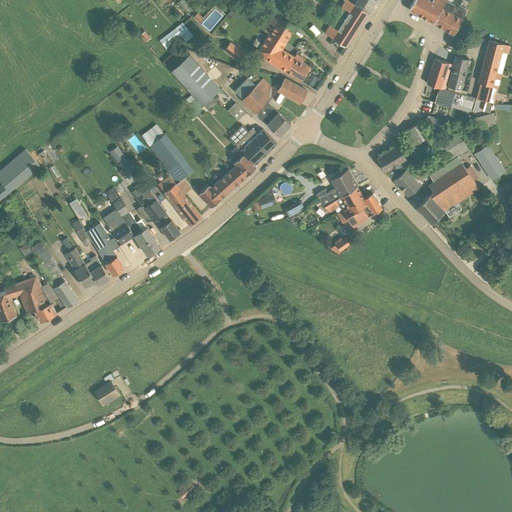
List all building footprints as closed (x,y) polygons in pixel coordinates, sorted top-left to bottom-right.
[(345,46),(367,12),(346,0),(344,0),(341,6),(349,11),(337,29),(329,24),(324,33),(345,46)] [(349,0),(346,0),(367,12),(368,12),(375,0),(355,0),(354,2),(354,3),(349,0)] [(431,0),(430,1),(427,0),(414,0),(409,9),(434,23),(439,14),(445,0),(431,0)] [(444,29),(457,6),(445,0),(439,14),(434,23),(444,29)] [(454,34),(466,12),(457,6),(444,29),(454,34)] [(295,27),(285,21),(288,15),(276,7),(272,14),(268,11),(259,24),(264,27),(263,29),(268,32),(268,33),(269,33),(269,32),(285,43),(295,27)] [(194,16),(200,21),(203,17),(197,12),(194,16)] [(320,33),(314,25),(309,30),(315,37),(320,33)] [(166,48),(182,36),(175,28),(161,40),(160,40),(166,48)] [(192,34),(189,30),(182,36),(182,37),(186,41),(193,36),(192,34)] [(150,38),(145,32),(140,36),(146,42),(150,38)] [(281,49),(285,43),(269,32),(269,33),(268,33),(256,52),(285,71),(294,56),(281,49)] [(230,40),(223,50),(238,60),(245,51),(230,40)] [(504,44),(499,43),(489,40),(478,81),(481,82),(477,98),(488,101),(504,44)] [(189,53),(171,69),(202,103),(220,86),(189,53)] [(461,91),(468,58),(456,55),(454,64),(448,84),(447,87),(461,91)] [(301,80),(310,66),(294,56),(285,71),(301,80)] [(448,84),(454,64),(435,58),(428,82),(441,86),(439,93),(437,92),(434,103),(451,108),(455,93),(445,90),(447,84),(448,84)] [(318,78),(312,75),(308,82),(314,85),(318,78)] [(241,99),(272,128),(280,135),(291,123),(277,110),(276,112),(266,102),(277,90),(280,91),(300,103),(307,91),(284,77),(279,86),(276,83),(272,86),(262,77),(241,99)] [(190,94),(181,103),(193,117),(202,108),(190,94)] [(216,100),(212,96),(202,106),(206,110),(216,100)] [(236,101),(228,110),(233,115),(242,106),(236,101)] [(491,103),(486,101),(483,110),(489,112),(491,104),(491,103)] [(493,113),(476,118),(478,128),(496,123),(493,113)] [(435,126),(445,124),(446,120),(428,115),(427,119),(435,126)] [(183,117),(181,117),(180,118),(172,121),(176,128),(186,124),(183,117)] [(183,176),(193,168),(156,123),(142,135),(178,180),(183,176)] [(419,123),(402,132),(411,147),(428,137),(419,123)] [(262,128),(258,132),(253,127),(249,130),(254,136),(268,151),(277,143),(262,128)] [(268,151),(254,136),(249,130),(235,142),(254,164),(268,151)] [(459,130),(431,146),(442,164),(470,148),(459,130)] [(256,167),(254,164),(235,142),(235,143),(237,145),(230,151),(236,158),(233,162),(235,164),(230,168),(241,180),(256,167)] [(407,158),(398,144),(377,157),(385,170),(390,176),(405,166),(402,161),(407,158)] [(508,174),(501,164),(487,144),(474,153),(491,179),(492,178),(495,182),(508,174)] [(110,151),(124,170),(132,165),(118,146),(110,151)] [(0,198),(39,166),(24,148),(0,168),(0,180),(2,183),(0,184),(0,198)] [(429,184),(462,162),(458,156),(420,178),(427,186),(429,184)] [(431,222),(439,215),(446,209),(479,187),(462,162),(429,184),(427,186),(427,187),(429,185),(433,190),(432,191),(416,205),(431,222)] [(211,207),(241,180),(230,168),(210,186),(208,183),(199,192),(211,207)] [(326,206),(357,185),(348,168),(332,178),(336,186),(326,192),(324,189),(316,193),(324,206),(325,205),(326,206)] [(394,179),(408,196),(421,184),(407,168),(401,173),(394,179)] [(184,192),(176,181),(175,182),(169,174),(157,183),(190,224),(201,215),(183,193),(184,192)] [(180,232),(171,218),(170,218),(145,183),(132,192),(142,205),(137,208),(146,220),(153,219),(155,218),(170,239),(180,232)] [(347,207),(364,197),(357,185),(326,206),(330,210),(339,205),(342,210),(337,213),(347,207)] [(106,191),(117,210),(135,235),(148,254),(160,246),(147,226),(142,229),(129,209),(114,186),(106,191)] [(264,193),(265,197),(258,199),(262,209),(277,204),(271,189),(264,193)] [(362,207),(369,216),(382,208),(372,192),(364,197),(347,207),(351,213),(362,207)] [(70,205),(81,221),(87,218),(77,201),(70,205)] [(255,210),(261,208),(259,201),(252,203),(255,210)] [(301,201),(286,209),(289,215),(304,208),(301,201)] [(369,216),(362,207),(351,213),(347,207),(337,213),(343,222),(349,219),(353,226),(369,216)] [(104,218),(116,235),(121,244),(135,235),(117,210),(104,218)] [(72,222),(85,244),(91,240),(78,218),(72,222)] [(113,250),(119,245),(112,235),(97,244),(99,248),(97,249),(113,274),(124,268),(117,256),(113,250)] [(338,253),(350,243),(345,237),(342,239),(340,237),(334,241),(336,244),(330,247),(338,253)] [(25,244),(19,248),(28,260),(34,256),(25,244)] [(90,271),(85,262),(85,263),(75,246),(74,247),(67,252),(64,253),(85,286),(96,280),(90,271)] [(54,264),(57,263),(46,248),(35,256),(40,262),(39,263),(61,296),(67,304),(68,306),(78,299),(72,291),(54,264)] [(110,277),(104,268),(96,254),(90,257),(91,259),(85,262),(90,271),(96,280),(98,284),(110,277)] [(40,321),(57,313),(41,284),(35,274),(14,282),(19,293),(25,312),(34,309),(40,321)] [(0,318),(1,321),(13,317),(16,316),(9,297),(19,293),(14,282),(0,287),(0,318)] [(67,304),(61,296),(56,300),(61,308),(67,304)] [(104,379),(107,383),(115,379),(112,373),(104,379)] [(100,400),(103,405),(120,394),(115,386),(111,389),(107,383),(95,391),(100,400)] [(177,493),(182,499),(188,494),(194,489),(190,483),(183,488),(177,493)]
